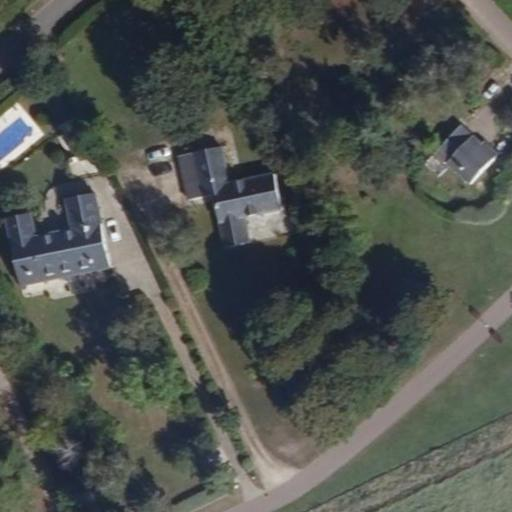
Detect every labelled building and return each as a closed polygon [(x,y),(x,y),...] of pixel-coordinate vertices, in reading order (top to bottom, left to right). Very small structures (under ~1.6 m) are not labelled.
[(494,158),(481,145),(461,126),(435,153),(469,185),(494,158)] [(481,145),(494,158),(497,155),(484,142),(481,145)] [(246,221),(279,215),(285,213),(283,203),(278,178),(234,187),(228,154),(184,162),(192,206),(216,202),(225,252),(250,247),(246,221)] [(441,185),(431,195),(446,209),(455,200),(441,185)] [(33,213),(8,218),(20,284),(46,279),(44,269),(94,259),(96,269),(110,267),(102,225),(96,194),(68,200),(74,230),(37,237),(33,213)] [(44,269),(46,279),(96,269),(94,259),(44,269)]
